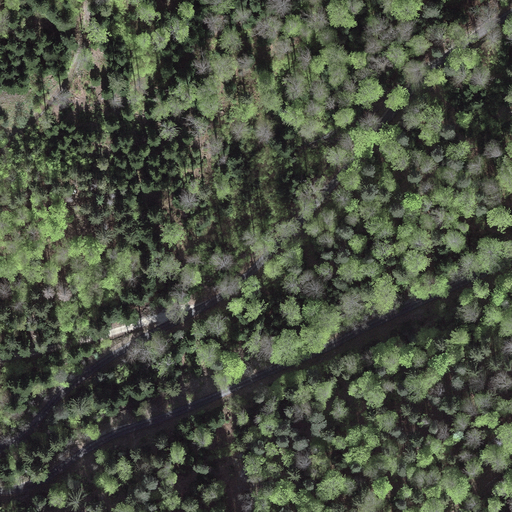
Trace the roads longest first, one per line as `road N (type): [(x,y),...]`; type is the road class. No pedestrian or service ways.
road 1 (unclassified): [(0,490),(27,486),(120,431),(182,411),(511,259)]
road 2 (unclassified): [(214,300),(278,245),(412,85),(511,11)]
road 3 (unclassified): [(214,300),(96,364),(0,448)]
road 4 (track): [(0,355),(75,342),(214,300)]
